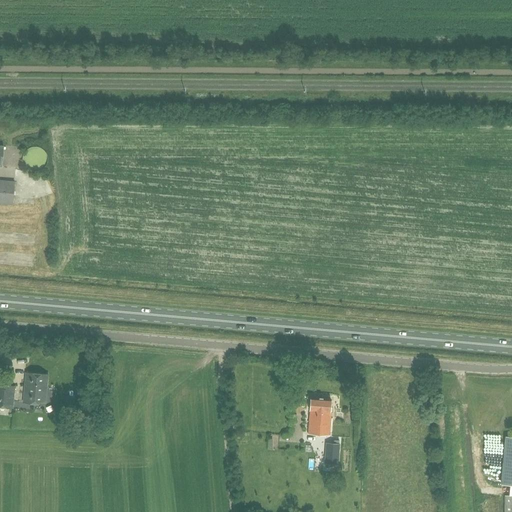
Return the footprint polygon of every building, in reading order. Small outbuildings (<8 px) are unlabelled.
[(0,203),(12,204),(14,182),(0,180),(0,203)] [(45,404),(48,374),(26,372),(23,402),(45,404)] [(0,406),(13,408),(15,386),(0,384),(0,406)] [(329,434),(331,411),(330,411),(331,398),(311,397),(308,433),(329,434)] [(86,407),(84,427),(96,428),(98,408),(86,407)] [(511,485),(511,437),(506,436),(502,484),(511,485)] [(338,465),(340,444),(326,443),(324,464),(338,465)]
